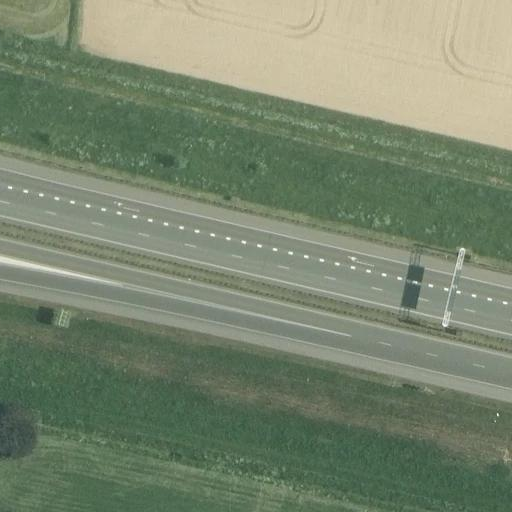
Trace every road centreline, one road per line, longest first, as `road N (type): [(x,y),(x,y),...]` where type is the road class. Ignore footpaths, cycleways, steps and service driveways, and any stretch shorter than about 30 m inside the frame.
road 1 (motorway): [(511,321),(0,202)]
road 2 (motorway): [(0,250),(346,334)]
road 3 (motorway): [(0,277),(346,334)]
road 4 (motorway): [(346,334),(511,373)]
